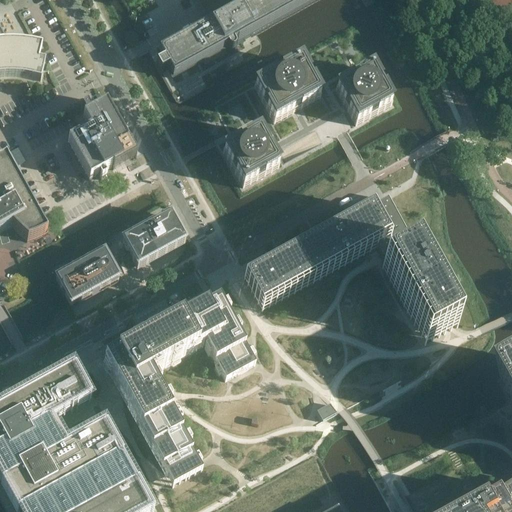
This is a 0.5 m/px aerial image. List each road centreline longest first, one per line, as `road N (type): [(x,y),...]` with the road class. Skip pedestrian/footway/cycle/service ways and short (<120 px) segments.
road 1 (unclassified): [(216,264),(69,0)]
road 2 (unclassified): [(0,384),(216,264)]
road 3 (residential): [(216,264),(367,181)]
